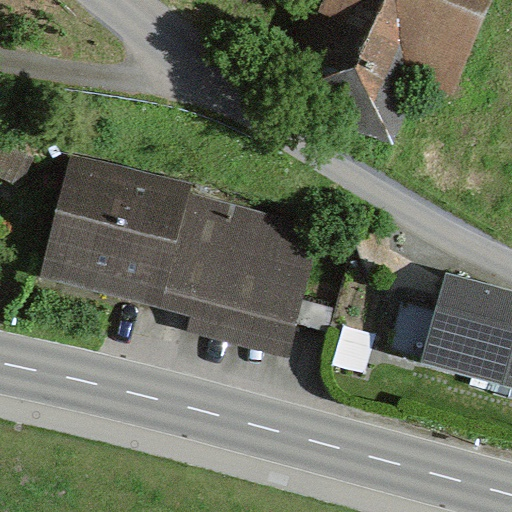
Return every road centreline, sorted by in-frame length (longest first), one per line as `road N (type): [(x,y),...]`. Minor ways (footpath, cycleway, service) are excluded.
road 1 (tertiary): [(511,495),(0,363)]
road 2 (residential): [(107,0),(199,85),(415,216),(511,256)]
